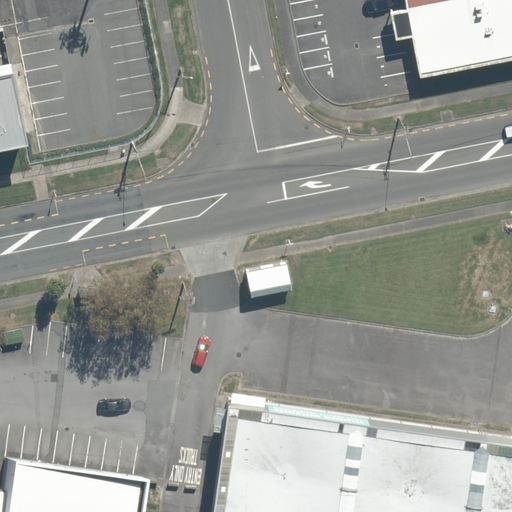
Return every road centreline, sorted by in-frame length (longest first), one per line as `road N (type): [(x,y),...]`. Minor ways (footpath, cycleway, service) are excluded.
road 1 (tertiary): [(0,246),(266,194)]
road 2 (tertiary): [(266,194),(511,145)]
road 3 (unclassified): [(266,194),(227,0)]
